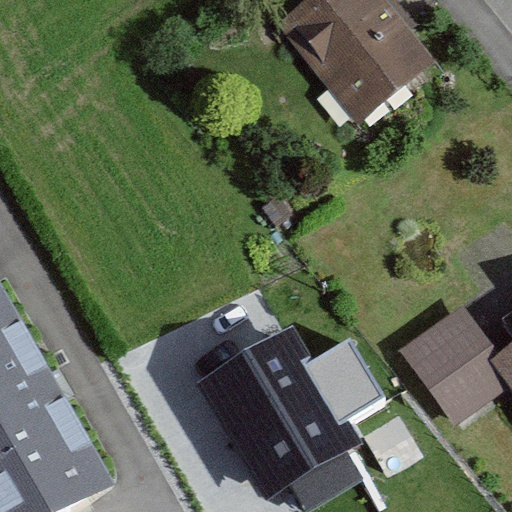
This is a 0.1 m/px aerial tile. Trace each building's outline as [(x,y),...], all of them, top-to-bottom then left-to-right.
[(355,131),(431,68),(373,0),(312,0),(273,33),(355,131)] [(106,511),(0,317),(0,511),(106,511)] [(449,318),(391,358),(448,440),(506,399),(449,318)] [(348,425),(374,412),(340,345),(308,361),(292,328),(176,386),(239,511),(260,511),(365,459),(348,425)] [(511,355),(491,369),(511,400),(511,355)]
